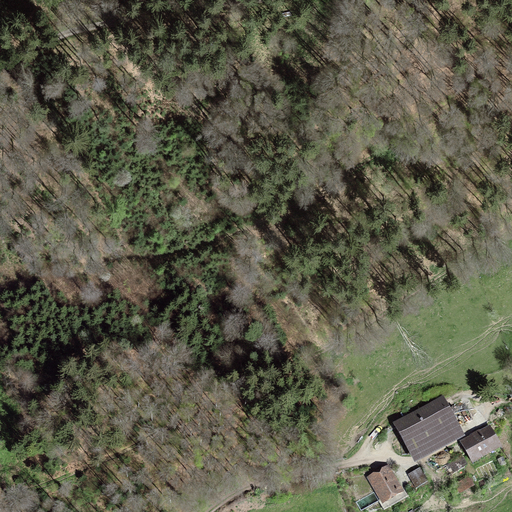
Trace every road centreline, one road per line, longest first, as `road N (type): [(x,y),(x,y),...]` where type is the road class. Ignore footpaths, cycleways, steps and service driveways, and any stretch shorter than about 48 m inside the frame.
road 1 (track): [(0,505),(272,377),(403,303),(511,226)]
road 2 (track): [(0,61),(58,35),(229,0)]
road 3 (track): [(210,511),(250,484),(374,458),(402,464)]
